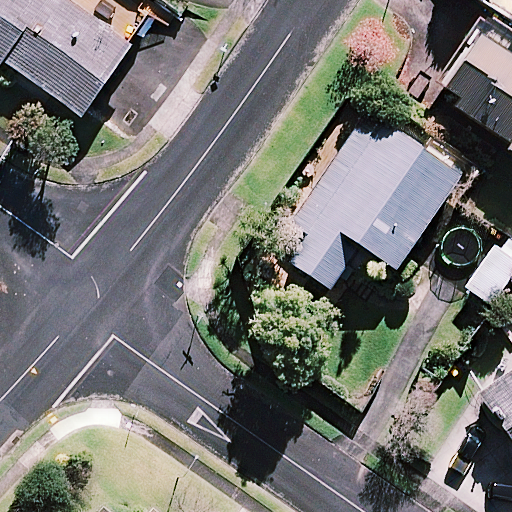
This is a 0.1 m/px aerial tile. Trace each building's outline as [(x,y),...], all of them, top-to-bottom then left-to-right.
[(0,0),(0,68),(1,69),(7,60),(84,114),(153,15),(132,0),(0,0)] [(511,46),(486,27),(434,100),(511,155),(511,46)] [(454,184),(363,122),(270,257),(326,296),(356,253),(391,276),(454,184)] [(511,270),(511,261),(491,249),(465,293),(490,308),(511,270)] [(511,370),(475,399),(511,447),(511,370)]
